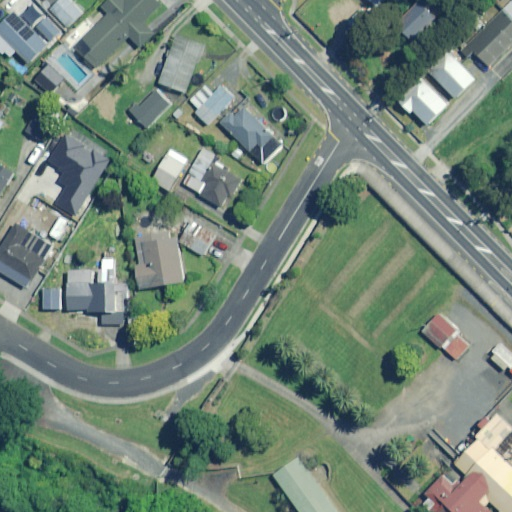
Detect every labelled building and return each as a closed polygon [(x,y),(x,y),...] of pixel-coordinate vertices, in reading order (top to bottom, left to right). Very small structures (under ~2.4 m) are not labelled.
[(83,13),(70,0),(60,0),(51,9),(68,27),(83,13)] [(160,6),(154,0),(108,0),(101,7),(109,15),(83,40),(93,50),(85,58),(96,69),(130,37),(140,47),(153,34),(143,23),(160,6)] [(476,56),(487,67),(511,42),(511,0),(503,9),(460,51),(468,58),(473,53),(476,56)] [(440,25),(416,1),(394,22),(418,46),(440,25)] [(373,11),(366,4),(347,24),(354,31),(373,11)] [(48,45),(15,11),(0,24),(0,33),(29,64),(48,45)] [(53,20),(50,23),(47,20),(37,29),(51,43),(61,34),(57,30),(60,27),(53,20)] [(205,48),(178,36),(157,81),(185,94),(205,48)] [(476,80),(448,51),(428,70),(456,99),(476,80)] [(65,78),(50,65),(36,80),(51,94),(65,78)] [(449,105),(421,77),(398,100),(411,113),(414,110),(429,125),(449,105)] [(215,94),(206,86),(191,100),(199,109),(196,113),(208,125),(234,99),(222,87),(215,94)] [(170,105),(156,91),(141,107),(137,103),(129,112),(147,129),(170,105)] [(222,125),(256,156),(261,161),(269,153),(263,148),(274,136),(244,108),(236,117),(232,114),(222,125)] [(53,124),(36,114),(25,131),(42,142),(53,124)] [(0,134),(9,121),(0,115),(0,134)] [(55,205),(74,217),(109,160),(93,150),(92,152),(65,135),(49,161),(66,171),(59,181),(67,186),(55,205)] [(213,163),(217,156),(201,147),(189,168),(191,169),(183,184),(201,195),(221,208),(228,195),(232,197),(242,181),(213,163)] [(185,165),(168,155),(153,181),(170,191),(185,165)] [(0,197),(14,174),(0,165),(0,197)] [(37,195),(27,189),(20,201),(30,207),(37,195)] [(203,255),(214,236),(193,222),(181,242),(203,255)] [(30,232),(16,224),(0,250),(0,261),(33,282),(54,247),(30,232)] [(184,282),(175,231),(136,238),(141,265),(136,266),(140,290),(184,282)] [(67,271),(67,310),(89,310),(89,312),(102,312),(102,325),(123,325),(123,312),(128,312),(127,284),(91,284),(91,271),(67,271)] [(60,289),(43,289),(43,310),(60,309),(60,289)] [(422,332),(456,361),(468,346),(454,334),(456,331),(438,315),(422,332)] [(511,354),(499,344),(492,352),(511,368),(511,354)] [(422,492),(442,511),(493,511),(502,503),(510,511),(511,511),(511,432),(460,486),(443,470),(422,492)] [(329,511),(295,460),(267,478),(288,511),(329,511)]
